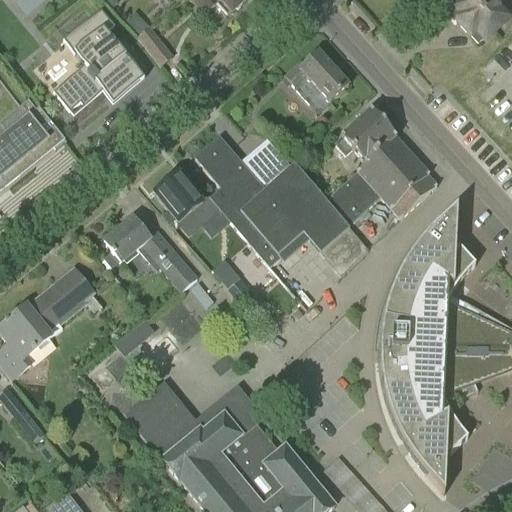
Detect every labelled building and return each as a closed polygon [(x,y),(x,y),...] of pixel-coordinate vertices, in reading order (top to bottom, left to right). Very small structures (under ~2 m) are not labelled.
[(198,0),(194,4),(205,17),(216,8),(226,19),(247,0),(198,0)] [(489,3),(493,0),(467,0),(449,17),(469,39),(471,37),(478,45),(482,41),(484,43),(507,22),(489,3)] [(134,39),(146,25),(132,14),(121,27),(134,39)] [(123,44),(114,51),(104,38),(113,31),(100,15),(79,32),(89,45),(73,58),(84,71),(52,96),(68,116),(79,107),(82,112),(101,97),(111,110),(142,84),(137,78),(145,71),(123,44)] [(135,43),(158,72),(160,70),(172,60),(152,35),(149,31),(147,33),(135,43)] [(348,90),(317,57),(302,70),(299,67),(283,81),(295,93),(318,119),(330,109),(328,107),(348,90)] [(0,192),(18,178),(30,168),(16,152),(37,135),(53,155),(64,146),(39,115),(36,117),(28,108),(21,114),(0,87),(0,192)] [(373,178),(404,152),(370,114),(340,141),(342,143),(335,149),(344,159),(351,153),(364,168),(373,178)] [(373,178),(364,168),(323,205),(292,169),(264,194),(218,141),(193,162),(219,193),(208,202),(207,201),(228,225),(268,272),(278,263),(276,260),(302,238),(339,281),(368,254),(347,230),(379,201),(389,213),(390,213),(399,223),(436,190),(426,180),(427,178),(404,152),(373,178)] [(228,225),(207,201),(199,207),(176,179),(154,198),(189,240),(200,231),(209,241),(228,225)] [(453,256),(450,253),(454,250),(456,211),(435,230),(435,231),(422,243),(411,257),(402,272),(393,291),(386,311),(381,331),(379,351),(379,372),(382,393),(387,413),(395,432),(403,448),(413,463),(424,477),(423,477),(443,498),(444,460),(441,456),(444,453),(449,458),(466,442),(454,427),(445,410),(438,392),(457,387),(460,394),(463,402),(476,396),(474,389),(471,383),(511,371),(511,338),(511,336),(511,334),(465,308),(461,315),(445,308),(453,294),(463,281),(474,269),(458,252),(453,256)] [(161,260),(148,245),(149,244),(131,222),(102,246),(119,268),(123,265),(125,268),(140,257),(155,276),(158,274),(178,298),(197,283),(171,252),(161,260)] [(227,292),(240,281),(227,265),(214,276),(227,292)] [(56,327),(72,314),(92,298),(73,273),(52,290),(55,294),(29,315),(24,310),(0,329),(0,339),(7,347),(0,352),(0,370),(11,384),(32,367),(26,359),(60,332),(56,327)] [(243,314),(256,303),(239,283),(226,294),(243,314)] [(123,362),(133,353),(153,337),(147,330),(143,325),(113,350),(123,362)] [(332,511),(333,511),(283,451),(278,455),(257,429),(264,424),(236,390),(194,425),(163,387),(122,420),(160,465),(161,464),(199,511),(332,511)] [(30,425),(23,417),(22,415),(24,414),(6,392),(0,396),(0,406),(14,423),(15,422),(22,432),(30,425)] [(384,511),(337,460),(323,472),(359,511),(384,511)]
